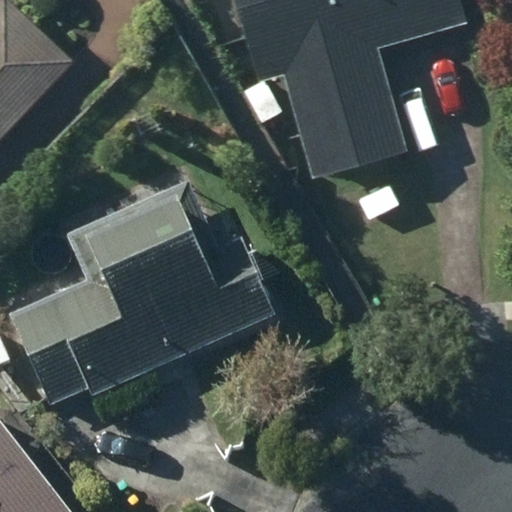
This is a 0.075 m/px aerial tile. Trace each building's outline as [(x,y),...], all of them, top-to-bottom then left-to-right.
[(0,0),(0,121),(65,54),(7,0),(0,0)] [(382,43),(469,18),(464,0),(243,0),(265,75),(287,69),(314,168),(409,141),(382,43)] [(511,0),(502,0),(511,21),(511,0)] [(268,77),(253,87),(271,116),(286,106),(268,77)] [(57,235),(78,282),(2,316),(43,406),(80,389),(84,399),(268,317),(233,240),(208,251),(177,182),(57,235)] [(0,511),(58,511),(0,438),(0,511)]
